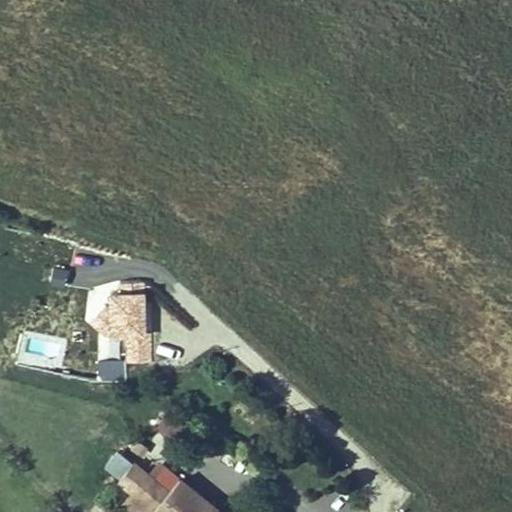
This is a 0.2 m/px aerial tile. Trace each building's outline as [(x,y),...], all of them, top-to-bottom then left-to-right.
[(192,434),(164,416),(153,433),(181,451),(192,434)] [(114,446),(102,464),(118,473),(129,455),(114,446)] [(147,476),(169,494),(180,481),(157,463),(147,476)] [(114,488),(128,499),(123,505),(131,511),(154,511),(169,494),(147,476),(133,465),(114,488)] [(169,494),(154,511),(217,511),(218,511),(180,481),(169,494)]
